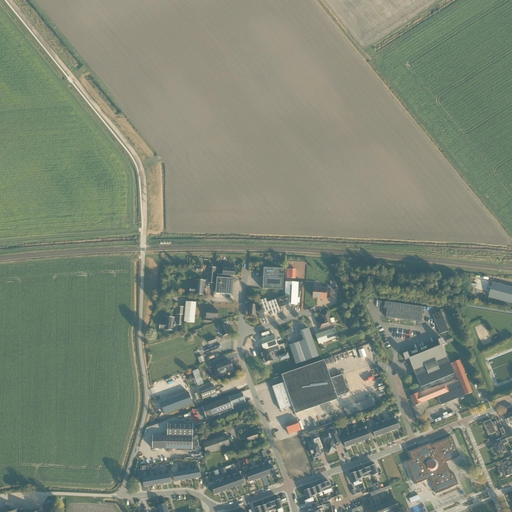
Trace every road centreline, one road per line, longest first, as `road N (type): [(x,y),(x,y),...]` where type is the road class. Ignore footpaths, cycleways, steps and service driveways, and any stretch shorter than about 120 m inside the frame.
road 1 (track): [(10,0),(136,158),(142,238)]
road 2 (unclassified): [(288,487),(462,421)]
road 3 (track): [(142,238),(143,418)]
road 4 (residential): [(288,487),(239,355),(240,333)]
